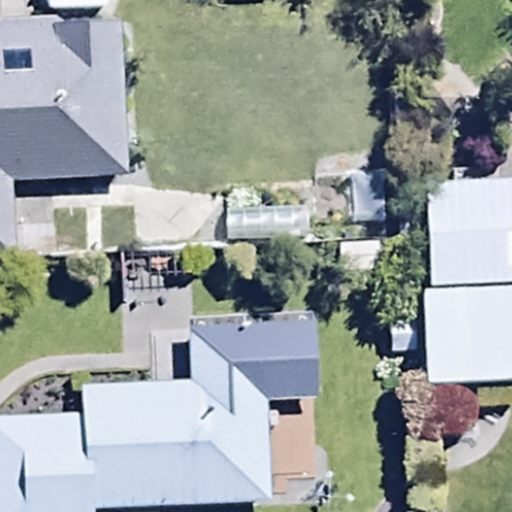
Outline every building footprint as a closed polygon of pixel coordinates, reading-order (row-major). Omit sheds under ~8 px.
[(0,275),(10,276),(10,196),(124,193),(120,37),(61,38),(60,30),(0,31),(0,275)] [(511,196),(424,201),(429,301),(511,297),(511,196)] [(299,208),(221,209),(221,252),(300,251),(299,208)] [(511,304),(420,310),(425,400),(511,395),(511,304)] [(0,511),(321,511),(321,457),(266,458),(264,337),(185,339),(186,396),(80,398),(80,429),(0,430),(0,511)]
